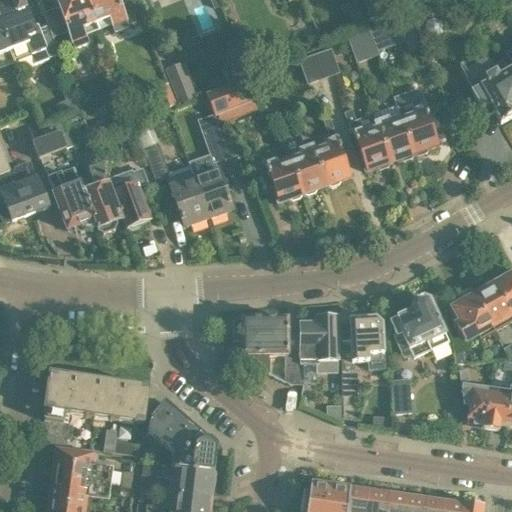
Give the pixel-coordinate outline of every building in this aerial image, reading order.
[(9,0),(0,0),(0,33),(13,64),(29,57),(31,57),(35,66),(47,61),(59,56),(52,40),(47,25),(36,30),(31,32),(19,2),(11,5),(9,0)] [(54,0),(58,8),(42,14),(47,25),(52,40),(68,34),(74,50),(87,45),(82,31),(95,26),(85,0),(54,0)] [(85,0),(95,26),(109,21),(115,34),(126,30),(118,7),(123,5),(121,0),(85,0)] [(361,20),(356,8),(347,12),(351,24),(361,20)] [(422,9),(403,17),(415,36),(432,27),(422,9)] [(403,16),(388,22),(400,44),(415,38),(415,36),(403,17),(403,16)] [(376,53),(400,44),(388,22),(367,30),(376,53)] [(0,33),(0,68),(13,64),(0,33)] [(511,50),(507,53),(511,62),(511,70),(498,79),(489,64),(483,62),(463,74),(473,92),(471,93),(482,112),(490,107),(500,125),(511,117),(511,50)] [(314,57),(322,80),(338,74),(330,52),(314,57)] [(307,85),(322,80),(314,57),(299,63),(307,85)] [(181,64),(165,71),(179,106),(195,99),(181,64)] [(249,92),(244,79),(205,94),(214,118),(227,113),(240,112),(240,108),(254,102),(249,92)] [(154,91),(162,111),(175,106),(167,86),(154,91)] [(71,112),(72,115),(80,112),(71,90),(60,94),(64,102),(68,113),(71,112)] [(17,108),(22,118),(32,113),(27,103),(17,108)] [(413,157),(414,157),(400,116),(399,117),(395,108),(372,116),(389,164),(390,165),(398,162),(403,164),(411,161),(413,157)] [(400,116),(414,157),(418,158),(426,156),(429,151),(438,147),(424,108),(400,116)] [(387,169),(390,165),(389,164),(372,116),(355,122),(352,112),(344,115),(347,125),(351,134),(365,174),(375,170),(380,172),(387,169)] [(122,115),(109,120),(115,134),(127,129),(122,115)] [(332,130),(329,121),(323,123),(326,132),(332,130)] [(218,173),(215,164),(226,161),(242,155),(226,134),(221,126),(215,128),(214,128),(199,133),(209,161),(189,168),(207,219),(229,211),(216,174),(218,173)] [(299,131),(302,141),(308,139),(305,129),(299,131)] [(59,133),(31,144),(38,161),(66,150),(59,133)] [(321,173),(326,188),(331,190),(338,187),(341,183),(350,179),(336,140),(311,149),(321,173)] [(189,167),(167,175),(157,148),(145,153),(151,171),(155,183),(156,184),(166,181),(169,190),(172,189),(185,226),(207,219),(189,168),(189,167)] [(0,176),(7,174),(9,173),(0,149),(0,176)] [(317,192),(326,188),(321,173),(311,149),(288,157),(302,197),(307,199),(315,196),(317,192)] [(91,180),(78,185),(82,194),(95,228),(95,229),(97,234),(103,236),(114,232),(116,227),(115,224),(121,221),(110,190),(97,154),(88,157),(90,164),(93,165),(94,168),(87,170),(91,180)] [(300,201),(302,197),(288,157),(263,166),(278,206),(288,202),(292,204),(300,201)] [(7,174),(0,176),(0,185),(2,191),(0,191),(0,193),(5,207),(0,210),(0,216),(2,223),(11,222),(11,223),(46,210),(29,163),(13,169),(15,173),(8,176),(7,174)] [(51,164),(43,167),(47,179),(67,233),(71,231),(80,235),(95,229),(95,228),(82,194),(78,185),(73,170),(60,174),(53,177),(52,173),(53,169),(51,164)] [(133,181),(110,190),(121,221),(124,230),(126,229),(131,232),(137,230),(139,224),(148,221),(133,181)] [(511,272),(510,272),(502,276),(502,281),(494,285),(511,317),(511,272)] [(511,322),(511,317),(494,285),(494,286),(490,283),(481,288),(481,293),(473,298),(472,297),(493,333),(511,322)] [(480,341),(493,333),(472,297),(469,295),(460,300),(460,305),(452,309),(460,323),(455,326),(465,343),(477,336),(480,341)] [(411,312),(389,322),(395,336),(393,337),(404,361),(406,360),(407,361),(412,359),(413,361),(449,344),(429,302),(423,299),(413,303),(410,310),(411,312)] [(286,357),(285,384),(291,387),(303,387),(302,366),(317,366),(317,376),(337,376),(337,321),(315,321),(315,326),(298,326),(298,339),(286,339),(286,357)] [(242,325),(233,325),(233,342),(242,342),(241,363),(268,376),(268,358),(286,357),(286,339),(286,322),(241,322),(242,325)] [(340,335),(341,389),(341,399),(344,399),(344,420),(355,420),(355,399),(358,399),(358,364),(369,364),(370,372),(382,371),(381,327),(376,322),(349,323),(350,334),(340,335)] [(511,347),(511,346),(502,350),(508,361),(511,361),(511,347)] [(462,352),(453,353),(455,366),(464,365),(462,352)] [(501,381),(511,382),(511,376),(511,369),(502,368),(501,381)] [(459,372),(460,385),(469,384),(467,371),(459,372)] [(46,413),(45,423),(65,426),(65,425),(63,424),(64,415),(69,416),(74,379),(49,375),(44,412),(46,413)] [(98,382),(74,379),(69,416),(93,420),(98,382)] [(409,381),(391,382),(392,416),(411,415),(409,381)] [(123,386),(98,382),(93,420),(117,423),(123,386)] [(148,390),(123,386),(117,423),(142,427),(148,390)] [(473,429),(482,430),(488,391),(462,387),(461,391),(463,407),(469,407),(466,422),(470,423),(473,429)] [(509,394),(488,391),(482,430),(498,432),(499,424),(504,425),(509,394)] [(146,435),(159,445),(183,420),(164,403),(148,422),(146,435)] [(327,408),(327,416),(340,422),(341,422),(341,408),(327,408)] [(201,436),(183,420),(159,445),(173,458),(182,458),(201,436)] [(69,425),(65,425),(65,426),(45,423),(43,434),(67,437),(69,425)] [(65,449),(67,437),(43,434),(42,445),(65,449)] [(173,458),(172,470),(172,471),(212,476),(213,475),(215,452),(212,447),(209,443),(201,436),(182,458),(173,458)] [(138,459),(140,446),(115,443),(113,455),(138,459)] [(95,458),(56,453),(56,456),(53,458),(53,465),(54,467),(52,480),(109,487),(112,471),(93,469),(95,458)] [(132,463),(124,462),(123,473),(122,473),(120,489),(131,490),(133,474),(131,474),(132,463)] [(175,480),(174,494),(210,498),(211,486),(214,486),(215,475),(213,475),(212,476),(172,471),(172,470),(162,469),(161,478),(175,480)] [(49,503),(49,506),(87,511),(89,500),(107,502),(109,487),(52,480),(51,491),(49,494),(48,500),(49,503)] [(326,511),(330,486),(322,485),(322,482),(308,480),(306,495),(302,495),(299,511),(326,511)] [(330,486),(326,511),(345,511),(349,490),(350,490),(350,489),(330,486)] [(129,505),(131,490),(120,489),(118,503),(129,505)] [(349,490),(345,511),(365,511),(368,493),(350,490),(349,490)] [(368,493),(365,511),(384,511),(387,496),(368,493)] [(208,511),(210,498),(174,494),(172,511),(137,507),(135,511),(210,511),(211,511),(208,511)] [(387,496),(384,511),(404,511),(406,498),(387,496)] [(406,498),(404,511),(423,511),(425,501),(406,498)] [(425,501),(423,511),(442,511),(444,504),(425,501)]
